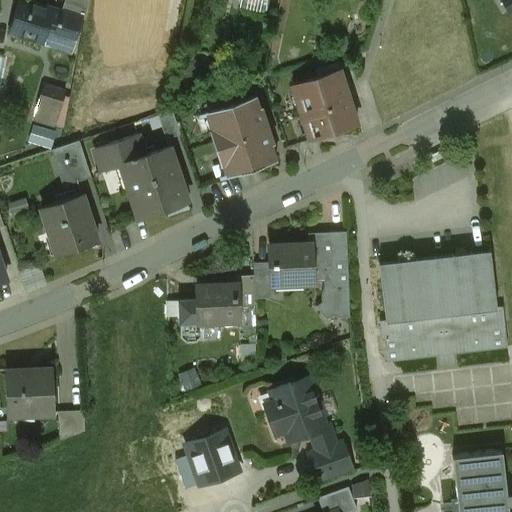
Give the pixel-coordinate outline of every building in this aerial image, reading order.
[(61,11),(26,0),(19,0),(9,33),(69,52),(80,18),(80,17),(61,11)] [(88,0),(64,0),(61,11),(80,17),(80,18),(84,19),(88,0)] [(115,62),(161,48),(147,2),(153,0),(131,0),(133,5),(101,15),(115,62)] [(511,0),(503,0),(510,11),(511,10),(511,0)] [(178,72),(188,83),(205,66),(195,56),(178,72)] [(339,70),(292,85),(309,138),(356,123),(339,70)] [(65,92),(43,85),(38,102),(59,109),(65,92)] [(255,96),(209,111),(215,129),(210,131),(221,164),(226,162),(230,174),(275,159),(270,144),(273,143),(261,107),(259,108),(255,96)] [(172,110),(157,115),(168,147),(169,147),(167,139),(180,135),(172,110)] [(137,134),(94,148),(101,170),(120,164),(120,163),(144,155),(137,134)] [(79,140),(51,150),(62,186),(91,177),(79,140)] [(144,155),(120,163),(120,164),(137,217),(187,200),(169,147),(168,147),(144,155)] [(81,194),(41,208),(56,253),(97,240),(81,194)] [(309,245),(271,247),(271,262),(272,283),(273,283),(305,281),(305,276),(323,275),(347,274),(345,232),(329,232),(330,252),(309,253),(309,245)] [(489,250),(378,263),(385,320),(379,321),(384,361),(501,345),(496,304),(489,250)] [(271,262),(253,263),(253,268),(253,275),(254,298),(265,298),(271,295),(274,289),(273,283),(272,283),(271,262)] [(347,274),(323,275),(324,280),(323,280),(324,287),(322,291),(321,294),(321,298),(321,302),(316,306),(325,319),(331,315),(335,317),(340,317),(349,317),(347,274)] [(253,275),(234,276),(235,284),(236,284),(237,307),(254,306),(254,298),(253,275)] [(305,283),(278,284),(278,291),(305,289),(305,283)] [(235,284),(197,286),(197,299),(197,300),(179,301),(179,322),(200,321),(238,320),(237,307),(236,284),(235,284)] [(200,321),(179,322),(180,337),(186,342),(196,342),(201,336),(200,321)] [(51,369),(5,371),(6,411),(34,410),(34,413),(53,412),(51,369)] [(307,377),(270,390),(275,404),(265,408),(275,433),(284,430),(288,441),(307,434),(325,427),(325,426),(307,377)] [(83,410),(57,411),(59,440),(84,431),(83,410)] [(325,427),(307,434),(314,453),(335,445),(328,425),(325,426),(325,427)] [(181,443),(196,487),(240,472),(225,428),(181,443)] [(314,453),(308,455),(317,478),(350,466),(342,443),(335,445),(314,453)] [(507,511),(501,452),(453,457),(458,511),(507,511)] [(348,487),(317,498),(322,511),(325,511),(334,509),(334,511),(346,511),(356,509),(348,487)]
